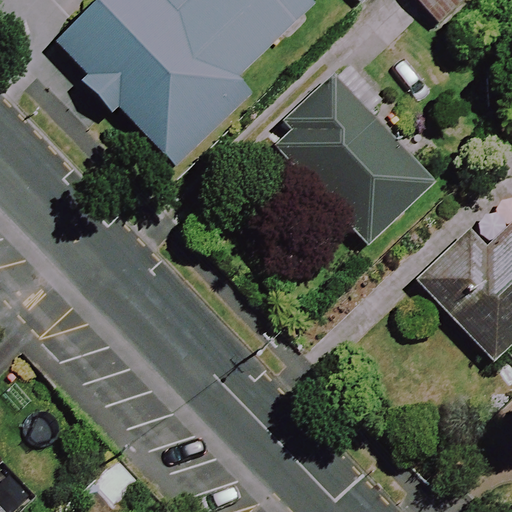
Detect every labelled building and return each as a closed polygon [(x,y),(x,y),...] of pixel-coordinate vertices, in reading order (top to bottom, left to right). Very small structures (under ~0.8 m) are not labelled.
[(102,0),(33,69),(152,188),(247,94),(231,78),(288,21),(309,0),(102,0)] [(375,0),(352,0),(364,11),(375,0)] [(465,0),(413,0),(438,26),(465,0)] [(405,153),(339,81),(268,146),(367,254),(438,190),(405,153)] [(511,348),(511,231),(487,257),(470,239),(418,290),(493,367),(511,348)]
